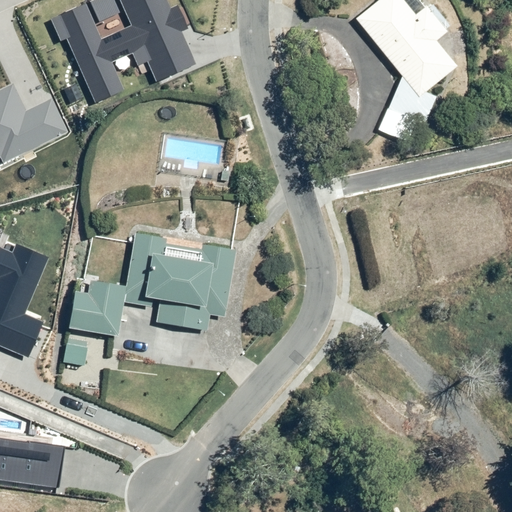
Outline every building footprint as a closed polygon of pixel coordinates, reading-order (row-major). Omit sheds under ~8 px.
[(99,39),(84,4),(48,20),(59,43),(65,40),(93,104),(122,91),(109,62),(130,53),(136,66),(146,62),(155,82),(194,65),(179,32),(186,29),(175,6),(169,9),(165,0),(117,0),(129,26),(99,39)] [(399,0),(373,0),(351,18),(398,78),(377,129),(414,145),(435,95),(426,91),(454,67),(433,42),(449,28),(427,2),(411,15),(399,0)] [(0,159),(1,162),(66,131),(51,99),(25,112),(11,84),(0,89),(0,159)] [(69,291),(65,329),(115,335),(119,304),(154,308),(152,322),(206,329),(208,316),(222,318),(231,249),(201,245),(202,239),(160,233),(160,237),(132,233),(125,286),(86,281),(84,293),(69,291)] [(0,347),(27,359),(43,321),(24,313),(48,257),(16,243),(12,253),(0,248),(0,347)] [(87,343),(63,342),(61,363),(86,365),(87,343)] [(0,479),(56,487),(61,448),(0,440),(0,479)]
